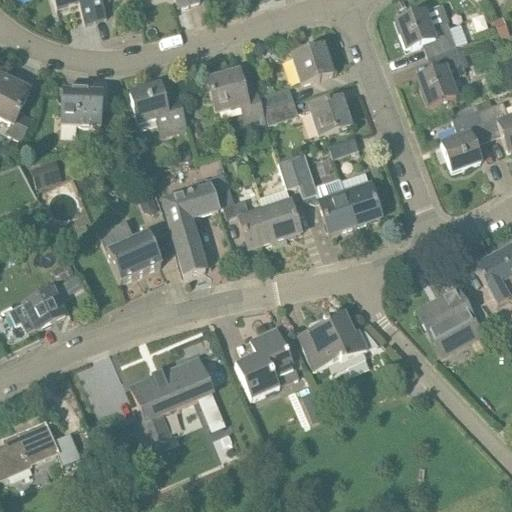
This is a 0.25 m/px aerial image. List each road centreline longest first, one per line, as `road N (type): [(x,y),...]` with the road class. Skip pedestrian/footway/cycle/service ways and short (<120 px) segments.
road 1 (residential): [(0,385),(185,313),(357,279)]
road 2 (residential): [(347,2),(102,62),(62,57),(0,23)]
road 3 (residential): [(437,246),(347,2)]
road 4 (unclassified): [(511,473),(375,326),(357,279)]
